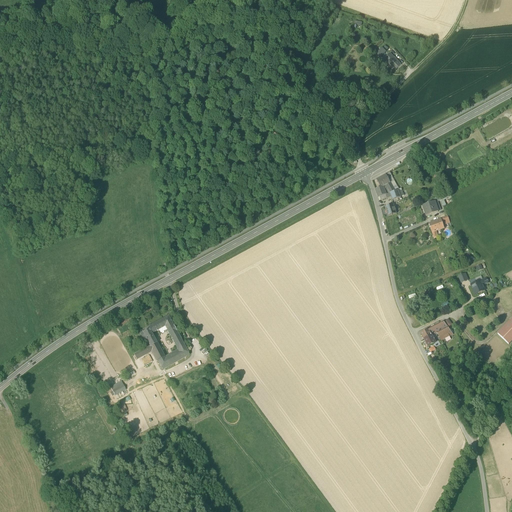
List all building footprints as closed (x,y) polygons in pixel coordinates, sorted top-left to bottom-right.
[(376,54),(380,58),(386,52),(382,48),(376,54)] [(388,63),(395,71),(401,65),(390,54),(386,58),(389,62),(388,63)] [(391,184),(389,180),(386,176),(377,181),(381,188),(381,189),(384,187),(386,186),(391,184)] [(398,192),(400,191),(393,178),(389,180),(391,184),(396,193),(398,192)] [(396,193),(391,184),(386,186),(390,192),(391,194),(396,193)] [(378,197),(379,197),(386,195),(387,195),(384,187),(381,189),(381,188),(375,190),(378,197)] [(398,199),(401,198),(398,192),(396,193),(391,194),(390,194),(391,197),(392,201),(393,200),(398,199)] [(423,207),(427,217),(440,212),(436,202),(423,207)] [(384,208),(387,217),(396,214),(393,205),(384,208)] [(441,220),(443,226),(450,224),(450,223),(448,218),(441,220)] [(429,224),(432,233),(436,231),(444,229),(444,228),(443,226),(441,220),(429,224)] [(459,277),(461,283),(468,280),(465,274),(459,277)] [(471,285),(475,295),(485,291),(483,286),(480,281),(476,283),(471,285)] [(146,340),(148,344),(155,341),(151,334),(165,327),(167,331),(174,328),(168,317),(148,328),(149,330),(143,333),(140,335),(144,342),(146,340)] [(448,319),(444,323),(448,328),(448,329),(453,325),(448,319)] [(511,319),(498,334),(509,345),(511,341),(511,319)] [(437,333),(448,328),(444,323),(443,322),(421,334),(424,340),(432,336),(436,334),(437,333)] [(448,329),(448,328),(437,333),(440,339),(441,341),(453,334),(448,329)] [(184,347),(176,331),(169,335),(177,350),(164,358),(156,343),(150,347),(134,356),(136,360),(151,353),(151,354),(152,354),(157,362),(158,362),(163,370),(189,355),(184,347)] [(436,343),(432,336),(424,340),(425,342),(426,344),(428,347),(434,344),(436,343)] [(113,392),(123,386),(121,383),(111,388),(113,392)] [(113,392),(115,396),(125,390),(123,386),(113,392)]
